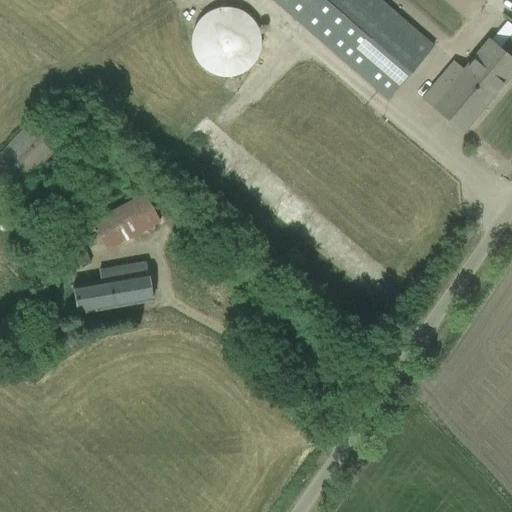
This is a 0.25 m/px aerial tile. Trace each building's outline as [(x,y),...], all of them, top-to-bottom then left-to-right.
[(382,0),(269,0),(385,103),(435,47),(382,0)] [(189,40),(189,43),(189,46),(190,49),(191,55),(192,58),(194,61),(196,63),(200,68),(204,72),(210,75),(213,77),(216,77),(219,78),(222,79),(228,79),(231,78),(237,77),(240,75),(243,74),(246,72),(250,68),(254,63),(256,61),(258,58),(259,55),(260,52),(260,49),(261,46),(261,40),(260,37),(260,33),(259,31),(258,28),(254,22),(250,17),(246,13),(243,12),(240,10),(237,9),(234,8),(231,7),(228,7),(222,7),(219,7),(213,9),(210,10),(204,13),(200,17),(196,22),(192,28),(191,31),(190,33),(190,37),(189,40)] [(422,99),(446,120),(462,133),(511,73),(511,36),(500,51),(488,41),(462,71),(452,62),(422,99)] [(0,207),(58,145),(30,119),(0,151),(0,207)] [(106,251),(108,251),(159,222),(143,193),(90,222),(106,251)] [(61,251),(69,271),(89,262),(81,242),(61,251)] [(72,286),(74,294),(77,314),(130,305),(151,301),(145,262),(119,267),(99,270),(101,281),(72,286)] [(44,324),(15,352),(22,358),(51,331),(44,324)]
